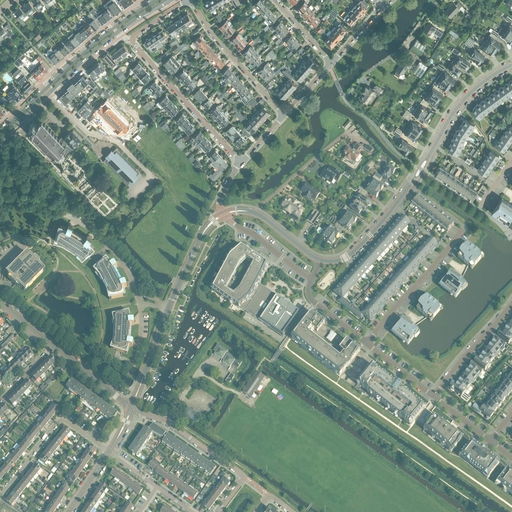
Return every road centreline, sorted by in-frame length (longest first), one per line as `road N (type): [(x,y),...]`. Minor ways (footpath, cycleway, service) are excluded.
road 1 (tertiary): [(319,260),(354,251),(410,185),(461,103),(511,65)]
road 2 (residential): [(130,409),(164,421),(244,477),(218,511)]
road 3 (residential): [(241,162),(132,38)]
road 4 (residential): [(108,452),(58,420),(0,493)]
road 5 (residential): [(283,115),(189,0)]
road 6 (residential): [(366,343),(462,230)]
road 7 (secondary): [(156,0),(43,90)]
road 8 (residential): [(255,213),(354,127)]
road 9 (residential): [(138,299),(98,234),(58,212)]
road 10 (residential): [(433,395),(511,303)]
